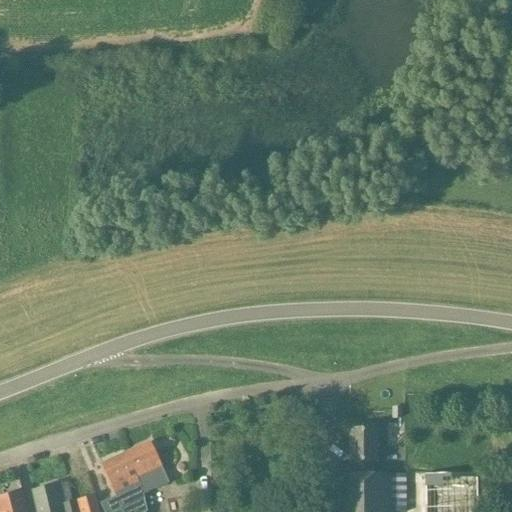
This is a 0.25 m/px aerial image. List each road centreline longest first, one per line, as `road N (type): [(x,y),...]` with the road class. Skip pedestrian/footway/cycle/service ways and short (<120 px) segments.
road 1 (track): [(0,290),(106,251),(352,210),(511,229)]
road 2 (tertiary): [(511,324),(445,311),(322,308),(197,324),(87,359)]
road 3 (residential): [(329,379),(188,400),(0,456)]
road 4 (residential): [(329,379),(266,363),(87,359)]
road 5 (residential): [(329,379),(511,345)]
